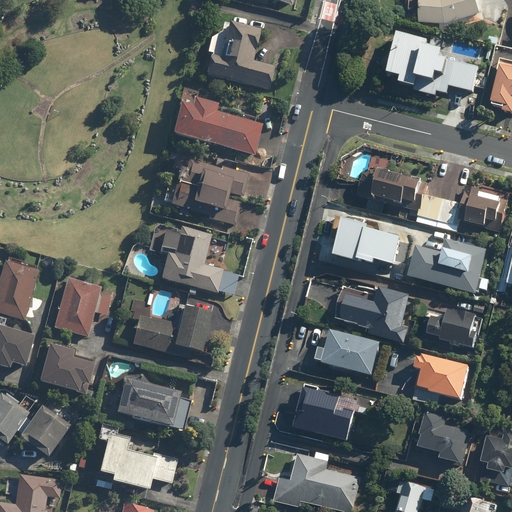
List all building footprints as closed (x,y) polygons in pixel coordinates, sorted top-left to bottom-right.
[(421,0),(420,25),(448,24),(481,16),(477,0),(421,0)] [(260,30),(228,23),(219,61),(208,58),(204,76),(268,91),(273,68),(252,63),(260,30)] [(394,57),(390,57),(385,80),(445,93),(446,90),(453,92),(453,88),(459,89),(461,79),(450,77),(453,65),(448,64),(450,58),(429,53),(431,44),(405,39),(402,51),(396,49),(394,57)] [(511,69),(501,67),(491,103),(504,107),(502,113),(511,116),(511,69)] [(465,96),(452,94),(450,104),(463,107),(465,96)] [(192,109),(179,105),(171,135),(255,157),(263,126),(216,114),(218,107),(194,101),(192,109)] [(249,179),(184,162),(172,209),(209,219),(207,226),(235,233),(249,179)] [(380,174),(367,171),(359,197),(370,200),(367,211),(383,216),(387,202),(404,206),(405,202),(417,205),(423,184),(380,172),(380,174)] [(482,192),(469,189),(462,223),(486,228),(487,222),(497,224),(502,199),(481,195),(482,192)] [(464,206),(425,197),(418,224),(457,234),(464,206)] [(399,231),(341,219),(334,252),(375,261),(377,256),(393,259),(399,231)] [(179,234),(157,228),(151,253),(166,257),(160,280),(216,295),(216,292),(233,296),(239,276),(204,267),(211,238),(180,230),(179,234)] [(418,249),(410,279),(477,296),(479,290),(488,293),(491,282),(482,280),(489,252),(447,241),(443,255),(418,249)] [(511,248),(509,248),(498,293),(505,295),(508,285),(511,286),(511,248)] [(38,269),(5,260),(0,279),(0,316),(23,323),(38,269)] [(99,289),(65,281),(53,330),(88,338),(94,314),(106,317),(110,300),(98,297),(99,289)] [(377,305),(349,297),(342,323),(371,331),(370,337),(406,346),(410,331),(403,329),(411,296),(381,289),(377,305)] [(177,328),(139,317),(132,346),(189,361),(191,352),(200,354),(210,316),(182,309),(177,328)] [(446,323),(426,318),(420,343),(452,352),(453,345),(474,351),(477,341),(473,340),(479,318),(450,311),(446,323)] [(34,338),(0,329),(0,368),(8,371),(10,365),(25,369),(34,338)] [(382,345),(332,332),(323,365),(374,378),(382,345)] [(73,353),(48,346),(37,384),(77,395),(80,384),(88,387),(94,367),(71,360),(73,353)] [(422,361),(419,360),(416,370),(421,371),(417,387),(432,391),(431,394),(462,402),(471,370),(423,357),(422,361)] [(179,393),(123,381),(116,415),(172,428),(179,393)] [(358,402),(303,390),(295,429),(349,441),(358,402)] [(28,415),(0,396),(0,444),(6,449),(28,415)] [(67,426),(73,417),(47,399),(19,441),(48,460),(69,428),(67,426)] [(448,417),(425,413),(420,435),(422,436),(419,449),(437,453),(436,462),(450,465),(450,463),(463,465),(469,432),(445,427),(448,417)] [(505,441),(487,437),(481,464),(485,465),(481,483),(511,489),(511,433),(507,433),(505,441)] [(127,440),(107,436),(99,475),(112,478),(111,483),(149,491),(151,479),(172,483),(177,460),(152,455),(151,459),(124,454),(127,440)] [(316,460),(298,456),(292,482),(279,479),(274,503),(302,509),(303,504),(335,511),(355,511),(363,479),(327,471),(330,455),(318,452),(316,460)] [(15,506),(0,504),(0,511),(45,511),(46,498),(59,499),(61,480),(18,476),(15,506)] [(434,490),(400,482),(397,495),(401,496),(397,511),(420,511),(423,501),(431,502),(434,490)] [(486,511),(488,504),(466,499),(462,511),(486,511)]
